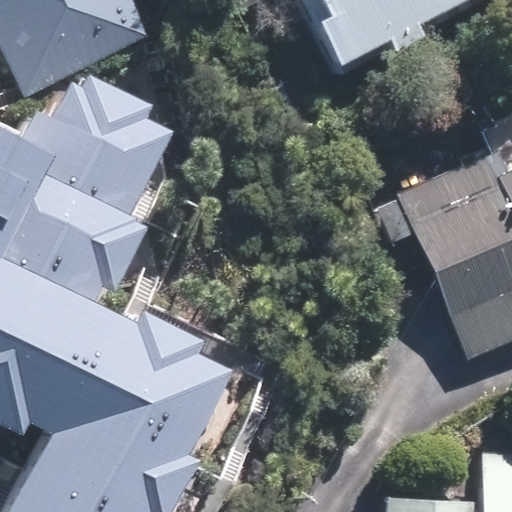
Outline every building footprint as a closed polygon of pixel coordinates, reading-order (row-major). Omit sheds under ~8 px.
[(0,72),(16,101),(142,30),(125,0),(0,0),(0,422),(10,427),(0,449),(0,511),(140,511),(203,374),(70,315),(157,121),(72,82),(0,117),(0,72)] [(291,29),(314,72),(364,47),(370,59),(401,43),(394,29),(451,0),(280,0),(284,7),(286,6),(297,26),(291,29)] [(385,198),(456,364),(511,339),(511,166),(492,175),(484,155),(385,198)] [(511,511),(511,458),(469,455),(465,511),(511,511)] [(416,503),(376,501),(374,511),(458,511),(459,504),(416,503)]
